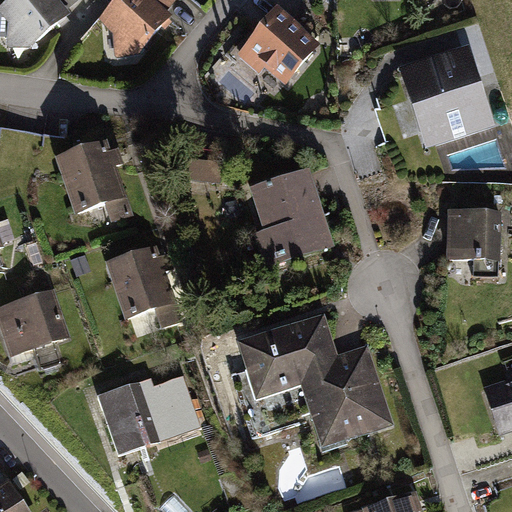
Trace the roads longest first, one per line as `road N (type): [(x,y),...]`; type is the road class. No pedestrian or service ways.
road 1 (residential): [(0,87),(144,104),(319,135),(332,145),(460,511)]
road 2 (tertiary): [(87,511),(0,420)]
